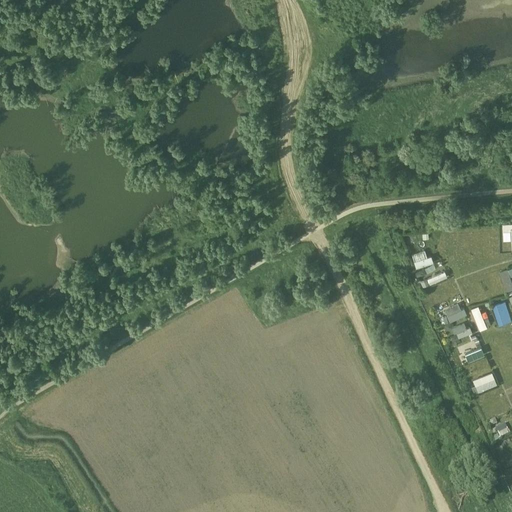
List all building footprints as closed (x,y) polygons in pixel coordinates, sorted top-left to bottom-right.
[(425,249),(411,253),(416,267),(433,262),(431,254),(427,256),(425,249)] [(501,270),(508,290),(511,288),(511,279),(508,268),(501,270)] [(428,278),(430,284),(447,276),(445,271),(428,278)] [(481,277),(488,296),(496,293),(489,274),(481,277)] [(492,305),(499,325),(511,320),(511,318),(506,300),(492,305)] [(458,304),(445,310),(448,315),(461,309),(458,304)] [(479,307),(471,309),(480,330),(487,327),(479,307)] [(464,308),(461,309),(448,315),(447,316),(450,322),(467,314),(464,308)] [(456,333),(459,338),(472,332),(470,327),(456,333)] [(473,380),(478,392),(497,384),(492,372),(473,380)] [(495,428),(500,438),(510,433),(505,423),(495,428)]
